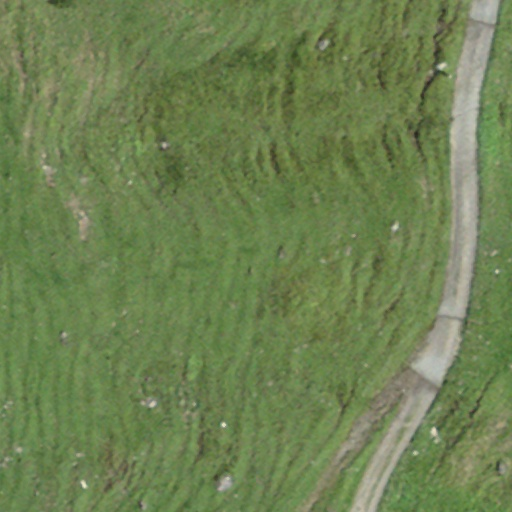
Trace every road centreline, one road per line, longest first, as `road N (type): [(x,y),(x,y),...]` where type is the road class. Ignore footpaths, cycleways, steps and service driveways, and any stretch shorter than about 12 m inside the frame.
road 1 (track): [(493,0),(475,120),(485,271),(458,391),(398,461),(379,511)]
road 2 (track): [(319,511),(485,271)]
